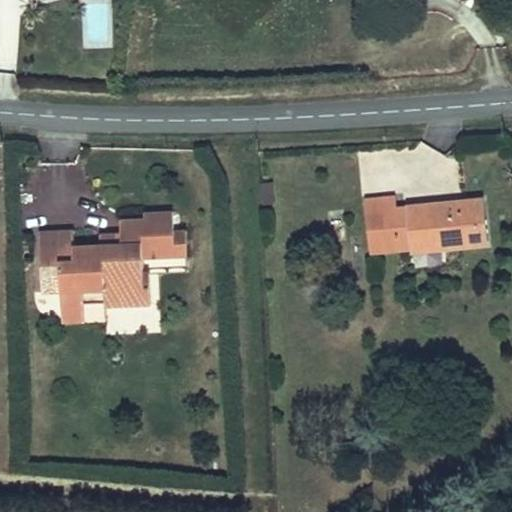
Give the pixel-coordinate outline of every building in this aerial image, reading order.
[(262,204),(275,202),(273,182),(259,184),(262,204)] [(395,196),(366,199),(371,254),(409,250),(410,254),(414,253),(415,267),(445,264),(444,250),(486,246),(481,199),(396,208),(395,196)] [(75,243),(73,226),(39,228),(42,291),(65,290),(66,300),(86,299),(111,299),(112,305),(158,304),(157,268),(149,268),(148,250),(189,249),(189,225),(175,226),(175,203),(140,204),(140,215),(119,215),(120,231),(120,241),(100,241),(75,243)] [(100,232),(100,241),(120,241),(120,231),(100,232)] [(86,321),(86,299),(66,300),(66,320),(86,321)]
